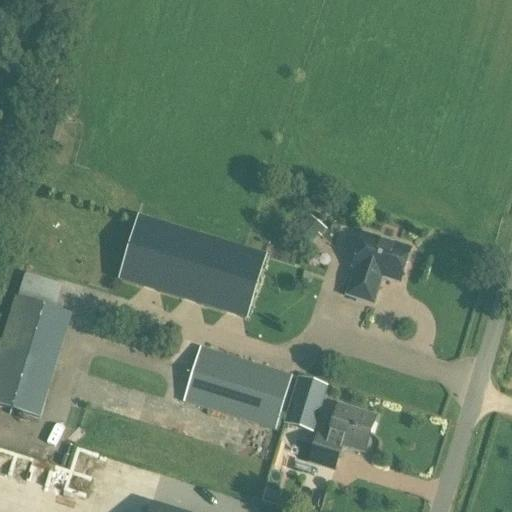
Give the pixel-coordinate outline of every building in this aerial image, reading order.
[(138,219),(119,282),(246,321),(265,258),(138,219)] [(322,229),(310,219),(295,237),(308,247),(322,229)] [(353,269),(356,270),(347,297),(373,306),(380,283),(386,280),(399,284),(405,265),(409,264),(411,257),(409,253),(410,250),(364,235),(353,269)] [(0,407),(40,420),(72,316),(17,299),(0,353),(0,407)] [(124,334),(121,348),(144,354),(148,341),(124,334)] [(197,357),(183,404),(276,432),(291,377),(200,348),(197,357)] [(298,379),(284,426),(314,435),(329,388),(298,379)] [(197,410),(109,386),(102,410),(190,434),(197,410)] [(361,441),(370,436),(376,418),(339,407),(330,438),(319,435),(310,464),(335,471),(341,452),(346,448),(358,452),(361,441)]
